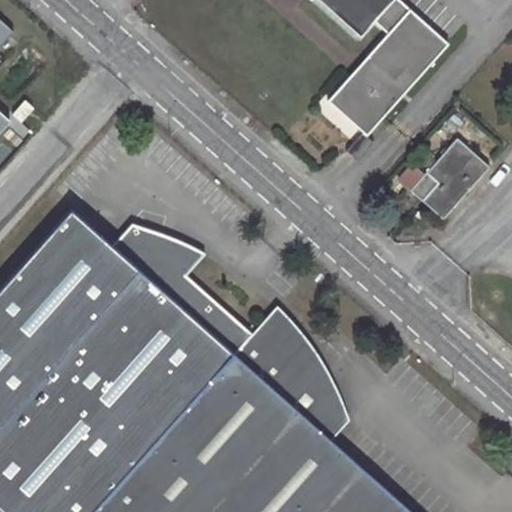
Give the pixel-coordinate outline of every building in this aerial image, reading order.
[(318,0),(361,38),(393,0),(318,0)] [(0,128),(8,119),(0,111),(0,45),(13,30),(0,19),(0,128)] [(32,107),(23,100),(11,114),(20,121),(32,107)] [(373,142),(363,133),(348,152),(357,160),(373,142)] [(490,167),(457,138),(410,190),(443,219),(490,167)] [(0,291),(0,508),(4,511),(95,511),(254,334),(187,277),(206,255),(205,254),(186,245),(166,236),(151,231),(132,225),(113,247),(72,211),(0,291)] [(295,322),(278,306),(254,334),(95,511),(414,511),(332,439),(350,419),(342,396),(330,371),(323,358),(312,343),(295,322)]
